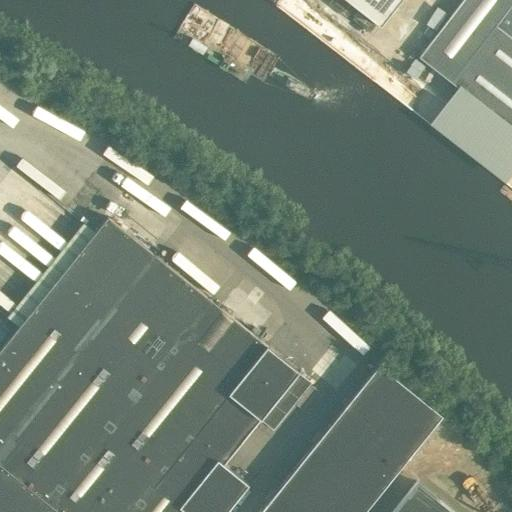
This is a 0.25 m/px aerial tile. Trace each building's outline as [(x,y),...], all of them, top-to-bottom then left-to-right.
[(289,0),(301,10),(309,1),(309,0),(344,0),(378,27),(399,0),(289,0)] [(511,0),(461,0),(418,56),(511,128),(511,0)] [(0,511),(225,511),(248,484),(223,464),(298,371),(254,334),(268,316),(236,290),(221,308),(107,217),(95,232),(84,224),(8,318),(19,326),(0,348),(0,511)] [(363,511),(441,415),(378,364),(257,511),(363,511)] [(454,511),(415,481),(390,511),(454,511)]
